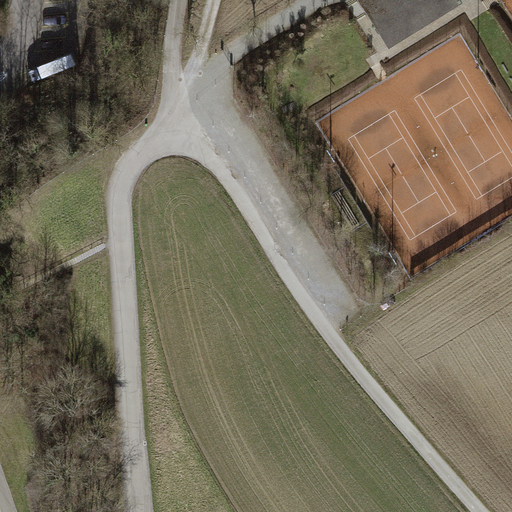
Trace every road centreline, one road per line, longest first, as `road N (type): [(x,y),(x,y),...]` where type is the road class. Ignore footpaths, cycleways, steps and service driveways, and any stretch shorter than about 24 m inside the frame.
road 1 (unclassified): [(136,511),(120,198),(126,172),(168,139),(212,153),(310,305),(481,511)]
road 2 (trunk): [(511,392),(282,105),(178,0)]
